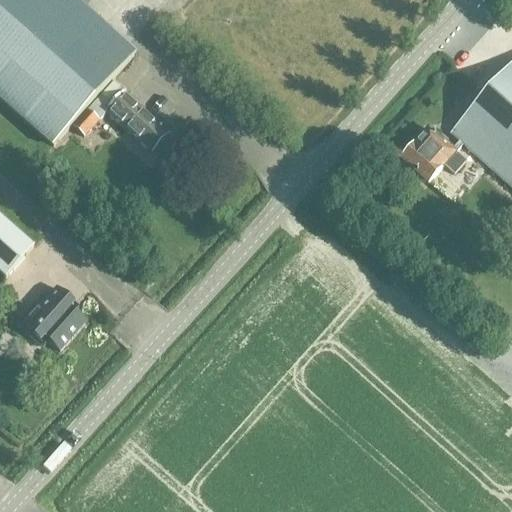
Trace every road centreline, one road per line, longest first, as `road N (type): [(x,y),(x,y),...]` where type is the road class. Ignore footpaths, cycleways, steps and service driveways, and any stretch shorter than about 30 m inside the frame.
road 1 (unclassified): [(4,511),(463,0)]
road 2 (unknown): [(96,0),(295,187)]
